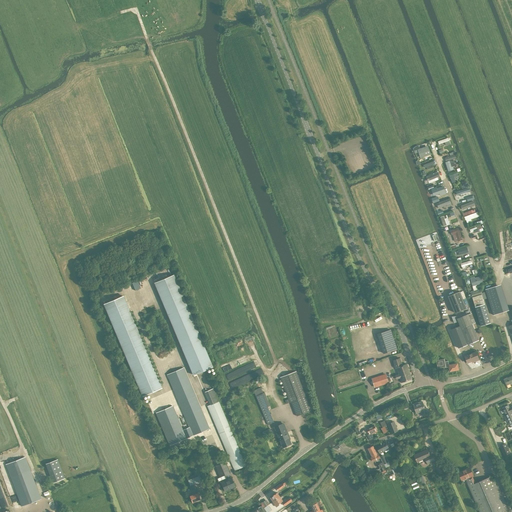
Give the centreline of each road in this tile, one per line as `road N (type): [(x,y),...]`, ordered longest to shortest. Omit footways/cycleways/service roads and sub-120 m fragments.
road 1 (track): [(275,359),(135,9),(65,29)]
road 2 (unclassified): [(420,383),(396,319),(344,227),(256,0)]
road 3 (unclassified): [(420,383),(357,414),(246,497),(211,511)]
